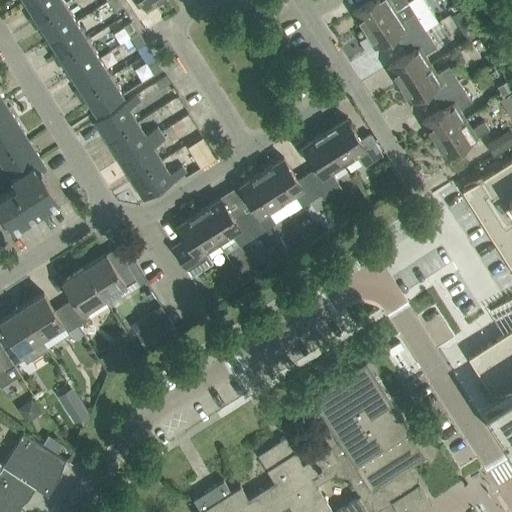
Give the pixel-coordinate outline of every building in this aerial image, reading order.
[(62,0),(28,0),(25,2),(33,15),(28,19),(31,24),(64,3),(62,0)] [(114,13),(122,8),(116,0),(108,0),(107,1),(114,13)] [(139,0),(145,8),(158,0),(139,0)] [(370,0),(351,12),(362,30),(407,2),(405,0),(370,0)] [(362,30),(374,49),(400,32),(406,41),(425,30),(407,2),(362,30)] [(64,3),(31,24),(34,29),(39,26),(48,39),(76,21),(64,3)] [(76,21),(48,39),(56,52),(51,55),(54,60),(87,39),(76,21)] [(123,26),(130,38),(138,33),(130,22),(123,26)] [(397,85),(430,65),(424,55),(436,47),(425,30),(406,41),(412,51),(386,67),(397,85)] [(145,44),(139,36),(138,33),(130,38),(137,49),(145,44)] [(87,39),(54,60),(57,66),(63,62),(71,75),(99,57),(87,39)] [(74,92),(77,97),(111,76),(99,57),(71,75),(79,88),(74,92)] [(146,64),(153,75),(161,70),(154,59),(146,64)] [(397,85),(409,103),(435,87),(441,96),(459,84),(448,67),(436,74),(430,65),(397,85)] [(111,76),(77,97),(80,102),(86,99),(94,112),(122,94),(111,76)] [(432,140),(465,119),(458,110),(471,102),(459,84),(441,96),(447,105),(421,122),(432,140)] [(93,122),(105,142),(136,122),(146,115),(138,102),(140,101),(136,95),(124,102),(93,122)] [(0,131),(16,121),(4,102),(0,104),(0,131)] [(324,133),(343,163),(356,154),(364,167),(382,155),(369,134),(359,140),(346,119),(324,133)] [(471,129),(465,119),(432,140),(444,158),(476,138),(476,137),(488,130),(483,121),(471,129)] [(0,157),(28,140),(16,121),(0,131),(0,157)] [(136,122),(105,142),(117,161),(161,133),(157,127),(145,135),(136,122)] [(161,133),(117,161),(130,180),(161,160),(152,147),(164,139),(161,133)] [(306,174),(319,195),(337,184),(330,171),(343,163),(324,133),(302,147),(315,168),(306,174)] [(0,165),(5,173),(0,176),(0,185),(9,180),(10,179),(35,163),(40,160),(28,140),(0,157),(0,165)] [(172,153),(161,161),(161,160),(130,180),(142,200),(173,180),(185,172),(181,166),(169,174),(163,164),(174,157),(172,153)] [(511,158),(461,190),(463,193),(511,270),(511,328),(467,356),(494,399),(482,407),(508,449),(511,446),(511,158)] [(283,159),(261,172),(280,203),(293,195),(301,207),(319,195),(306,174),(296,180),(283,159)] [(59,200),(35,163),(10,179),(15,185),(0,194),(0,210),(9,225),(12,230),(59,200)] [(261,172),(239,186),(253,208),(243,214),(257,235),(268,228),(276,222),(269,210),(280,203),(261,172)] [(220,198),(198,212),(218,243),(231,234),(238,246),(245,242),(257,235),(243,214),(234,220),(220,198)] [(0,223),(3,229),(9,225),(0,210),(0,223)] [(198,212),(176,226),(185,240),(172,248),(191,278),(213,264),(204,251),(218,243),(198,212)] [(83,268),(103,298),(116,290),(121,297),(139,286),(126,265),(116,271),(105,254),(83,268)] [(72,299),(63,305),(76,326),(86,319),(81,312),(103,298),(83,268),(62,282),(72,299)] [(218,291),(206,299),(212,308),(224,300),(218,291)] [(43,294),(21,308),(40,338),(62,324),(66,332),(76,326),(63,305),(53,311),(43,294)] [(21,308),(0,320),(0,344),(14,365),(23,359),(25,363),(47,349),(40,338),(21,308)] [(147,349),(178,331),(169,316),(138,334),(147,349)] [(0,344),(0,386),(19,374),(14,365),(0,344)] [(375,511),(391,502),(397,511),(415,511),(431,502),(408,466),(425,455),(429,461),(439,446),(409,427),(365,357),(309,392),(331,428),(320,435),(328,447),(302,464),(285,437),(257,455),(274,482),(247,498),(240,486),(231,492),(223,480),(193,499),(200,511),(198,511),(375,511)] [(78,419),(86,414),(71,389),(58,396),(74,422),(78,419)] [(35,487),(34,487),(45,494),(45,495),(46,495),(59,475),(64,461),(71,466),(72,465),(22,433),(2,465),(2,466),(35,487)] [(22,511),(17,508),(27,498),(34,487),(35,487),(2,466),(2,465),(0,463),(0,511),(18,511),(19,511),(22,511)]
